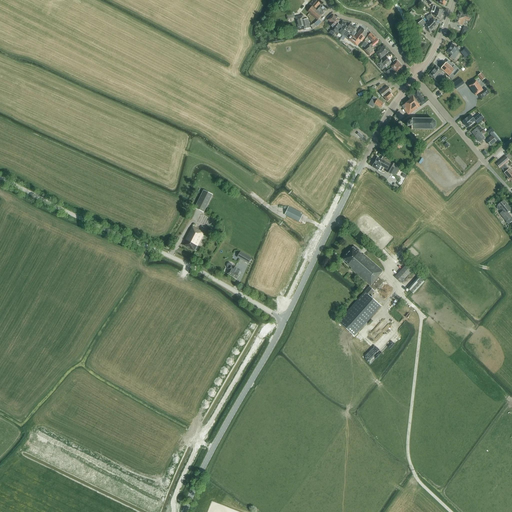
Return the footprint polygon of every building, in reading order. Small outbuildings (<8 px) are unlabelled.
[(309,5),(312,7),(312,6),(316,10),(320,5),(319,4),(320,4),(317,1),(315,3),(314,2),(312,5),(310,4),(309,5)] [(326,10),(320,5),(316,10),(312,6),(312,7),(310,9),(308,12),(318,20),(323,15),(326,10)] [(440,20),(443,10),(440,8),(437,6),(434,15),(437,17),(436,18),(440,20)] [(469,21),(471,17),(465,14),(465,15),(459,12),(454,23),(462,26),(465,19),(469,21)] [(308,19),(304,19),(303,15),(296,17),(299,31),(310,28),(308,19)] [(333,15),(328,20),(331,23),(330,25),(333,28),(334,26),(339,21),(338,19),(333,15)] [(438,24),(431,16),(430,15),(429,15),(426,17),(426,19),(427,20),(429,21),(426,24),(422,19),(416,25),(421,31),(425,27),(430,33),(438,24)] [(342,36),(349,26),(342,21),(340,25),(340,26),(336,32),(338,33),(342,36)] [(335,27),(334,26),(333,28),(331,30),(334,33),(338,28),(337,28),(339,25),(337,24),(335,27)] [(346,30),(348,32),(349,31),(352,33),(355,28),(350,24),(346,30)] [(360,30),(355,37),(360,41),(361,41),(361,40),(362,41),(368,32),(362,28),(360,30)] [(350,33),(348,32),(346,30),(341,37),(346,39),(347,39),(351,42),(357,46),(360,41),(355,37),(350,33)] [(377,39),(371,33),(367,37),(372,42),(377,39)] [(371,49),(375,45),(373,43),(371,44),(364,50),(369,56),(374,53),(371,49)] [(459,49),(452,44),(446,52),(454,57),(459,49)] [(389,52),(384,46),(380,49),(381,49),(376,53),(380,59),(389,52)] [(466,48),(462,51),(467,57),(470,54),(466,48)] [(386,68),(392,63),(387,57),(382,61),(381,60),(376,64),(382,70),(385,67),(386,68)] [(396,72),(402,66),(397,61),(391,67),(392,68),(389,71),(388,70),(386,72),(390,77),(393,74),(393,75),(396,72)] [(451,80),(459,71),(448,61),(446,63),(441,68),(449,76),(448,77),(451,80)] [(437,82),(444,73),(437,67),(429,75),(437,82)] [(463,82),(459,77),(451,83),(455,88),(463,82)] [(475,96),(477,94),(481,99),(489,93),(485,88),(482,90),(476,81),(469,86),(475,96)] [(387,86),(384,89),(382,86),(378,90),(380,92),(383,97),(387,101),(390,99),(390,98),(392,96),(389,92),(391,91),(387,86)] [(408,115),(426,102),(417,90),(408,96),(407,97),(410,100),(402,106),(408,115)] [(384,103),(375,98),(374,97),(371,102),(372,103),(381,108),(384,103)] [(477,124),(484,118),(480,113),(473,119),(475,121),(477,124)] [(466,118),(462,122),(467,128),(471,124),(475,121),(473,119),(470,115),(467,118),(466,118)] [(411,122),(408,122),(407,122),(407,126),(408,126),(411,126),(411,129),(432,129),(433,129),(435,127),(435,126),(435,123),(435,122),(432,120),(432,119),(411,119),(411,122)] [(479,126),(476,128),(471,132),(479,142),(484,138),(479,131),(482,129),(479,126)] [(499,138),(493,131),(490,134),(492,136),(486,141),(490,146),(499,138)] [(509,182),(511,181),(511,182),(511,172),(509,169),(504,164),(511,157),(511,156),(509,153),(496,164),(500,168),(500,167),(505,173),(504,173),(509,179),(507,180),(509,182)] [(396,165),(390,162),(383,158),(382,160),(377,158),(372,167),(378,170),(381,172),(383,168),(387,169),(386,172),(391,174),(394,176),(399,168),(395,166),(396,165)] [(213,195),(203,190),(194,208),(204,213),(213,195)] [(498,205),(497,206),(497,208),(498,210),(500,210),(501,209),(503,211),(500,213),(506,221),(511,217),(507,212),(510,209),(503,200),(498,205)] [(299,222),(302,215),(288,208),(284,215),(299,222)] [(197,246),(203,233),(200,232),(200,231),(194,228),(194,227),(193,226),(193,227),(192,226),(185,240),(186,240),(185,242),(184,241),(182,245),(194,251),(197,245),(197,246)] [(370,286),(342,319),(358,333),(381,306),(370,296),(377,288),(378,288),(383,282),(378,277),(383,271),(363,254),(363,255),(358,251),(359,251),(354,246),(353,248),(342,259),(348,264),(347,264),(351,268),(351,269),(370,286)] [(248,264),(252,258),(241,252),(238,257),(248,264)] [(240,271),(232,266),(232,265),(231,264),(230,263),(229,263),(228,264),(227,265),(227,266),(227,267),(229,268),(228,269),(229,270),(227,274),(237,279),(239,275),(238,275),(240,271)] [(401,282),(412,271),(406,265),(395,277),(401,282)] [(408,289),(413,294),(424,282),(419,277),(408,289)] [(374,357),(377,353),(370,348),(367,352),(374,357)]
